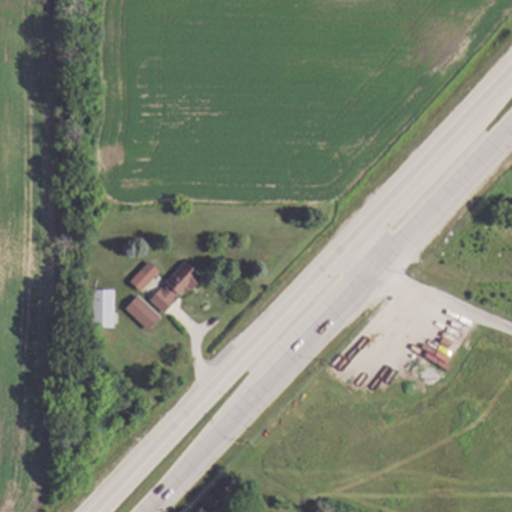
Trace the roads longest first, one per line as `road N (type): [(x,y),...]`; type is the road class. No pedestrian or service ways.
road 1 (trunk): [(511,69),(164,439)]
road 2 (trunk): [(193,457),(376,264)]
road 3 (trunk): [(376,264),(511,120)]
